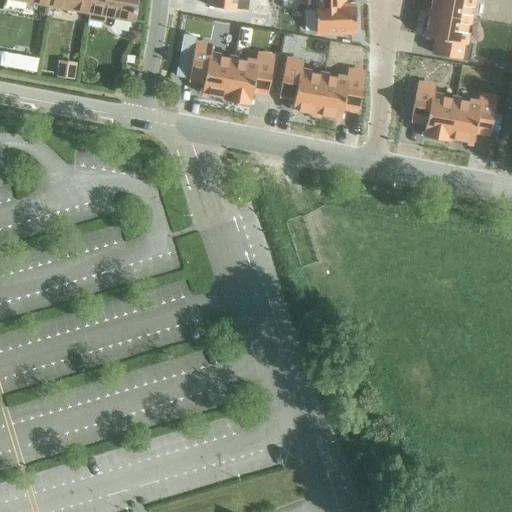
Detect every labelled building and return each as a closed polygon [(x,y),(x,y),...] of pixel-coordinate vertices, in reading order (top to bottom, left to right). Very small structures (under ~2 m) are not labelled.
[(48,0),(48,6),(89,13),(90,0),(48,0)] [(90,0),(89,13),(133,21),(136,1),(134,0),(133,0),(90,0)] [(208,0),(207,6),(243,11),(244,0),(208,0)] [(341,0),(306,0),(306,9),(314,9),(315,33),(355,31),(354,6),(342,6),(341,0)] [(430,0),(428,12),(467,20),(471,0),(430,0)] [(428,12),(424,37),(435,39),(433,54),(468,60),(471,44),(463,42),(467,20),(428,12)] [(129,31),(128,43),(139,45),(140,33),(129,31)] [(182,35),(178,56),(192,58),(187,84),(202,87),(200,98),(223,103),(224,100),(232,59),(209,55),(211,47),(194,44),(195,38),(182,35)] [(232,59),(224,100),(249,105),(251,91),(266,93),(273,58),(256,55),(254,63),(232,59)] [(285,60),(278,95),(293,98),(291,110),(315,114),(322,75),(300,71),(301,63),(285,60)] [(58,61),(55,77),(73,80),(76,64),(58,61)] [(322,75),(315,114),(340,119),(342,107),(357,110),(363,74),(346,71),(345,79),(322,75)] [(410,74),(407,90),(415,92),(410,120),(425,122),(422,136),(447,141),(455,99),(432,95),(433,87),(416,84),(418,76),(410,74)] [(455,99),(447,141),(459,143),(459,141),(472,143),(474,131),(489,134),(495,98),(478,95),(477,103),(455,99)] [(384,358),(387,383),(412,380),(409,355),(384,358)]
